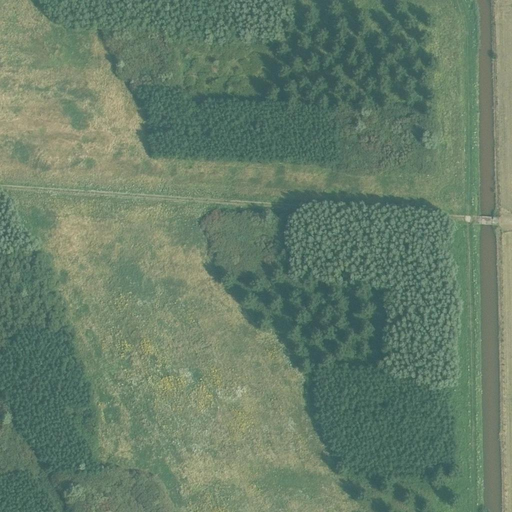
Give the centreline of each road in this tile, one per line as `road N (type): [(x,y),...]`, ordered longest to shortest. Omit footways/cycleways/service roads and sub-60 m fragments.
road 1 (track): [(456,0),(467,52),(463,218),(474,511)]
road 2 (track): [(511,221),(0,188)]
